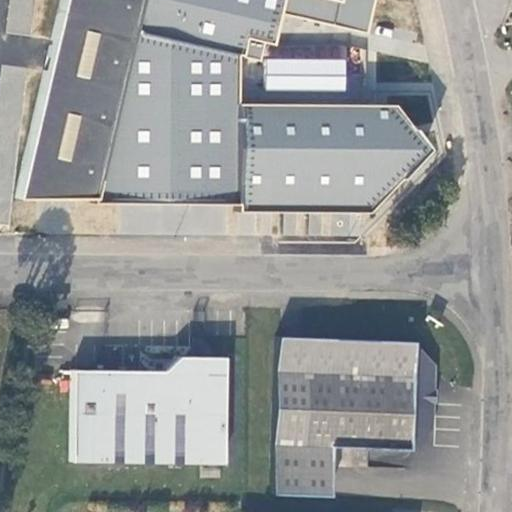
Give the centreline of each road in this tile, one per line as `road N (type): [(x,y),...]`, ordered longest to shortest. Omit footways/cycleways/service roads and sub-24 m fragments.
road 1 (unclassified): [(0,272),(498,271)]
road 2 (unclassified): [(498,271),(474,73),(456,0)]
road 3 (unclassified): [(497,511),(498,271)]
